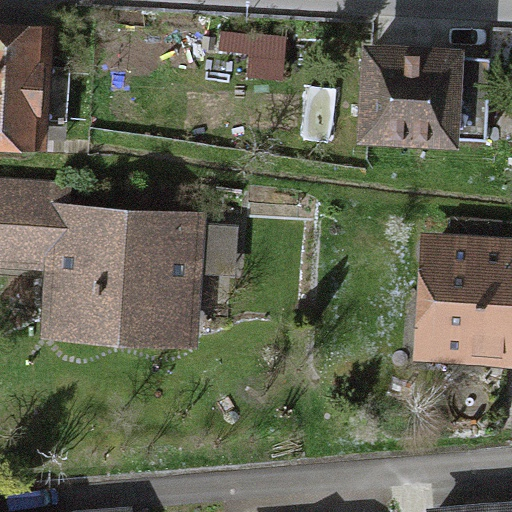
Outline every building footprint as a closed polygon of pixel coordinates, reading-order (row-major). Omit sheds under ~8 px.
[(0,134),(42,137),(43,119),(68,120),(71,68),(46,66),(48,35),(4,32),(4,31),(3,30),(3,29),(2,29),(1,28),(0,28),(0,134)] [(491,91),(473,90),(475,57),(373,51),(369,132),(488,138),(491,91)] [(0,185),(0,221),(41,224),(43,188),(0,185)] [(62,217),(55,322),(99,325),(108,334),(135,336),(145,328),(189,331),(195,226),(63,217),(62,217)] [(0,221),(0,258),(39,261),(41,224),(0,221)] [(511,250),(436,246),(430,346),(477,348),(482,359),(496,360),(503,350),(511,350),(511,250)]
